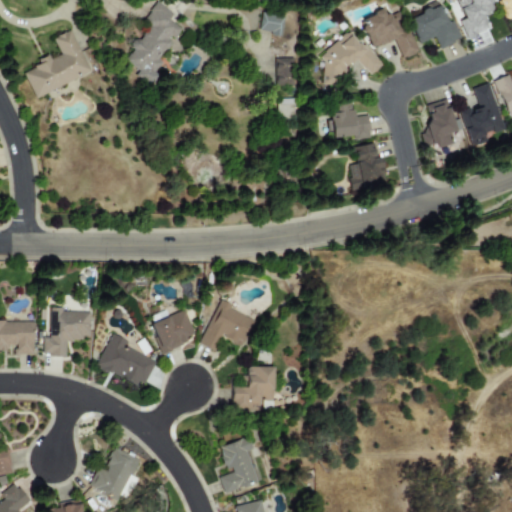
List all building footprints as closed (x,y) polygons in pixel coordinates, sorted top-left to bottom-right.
[(457,21),(465,39),(485,30),(480,18),(493,12),(487,0),(453,0),(462,19),(457,21)] [(511,0),(495,0),(505,19),(511,15),(511,0)] [(179,29),(166,21),(171,14),(153,3),(141,22),(148,26),(144,32),(136,37),(121,61),(136,71),(133,75),(140,83),(146,87),(158,77),(154,72),(159,63),(154,57),(170,45),(172,40),(179,29)] [(415,45),(432,38),(436,49),(458,40),(451,21),(444,24),(437,5),(405,18),(415,45)] [(369,50),(392,41),(399,60),(415,53),(406,30),(400,33),(393,14),(385,16),(383,10),(357,20),(369,50)] [(282,17),(260,12),(256,32),(278,36),(282,17)] [(327,87),(356,64),(366,76),(378,67),(349,30),(315,57),(322,65),(315,71),(327,87)] [(88,74),(69,31),(51,39),(58,55),(48,60),(46,55),(36,60),(38,65),(21,73),(32,99),(88,74)] [(273,88),(290,88),(289,59),(272,59),(273,88)] [(490,82),(508,122),(511,120),(511,80),(507,83),(504,75),(490,82)] [(502,133),(486,84),(469,89),(475,107),(456,113),(466,144),(502,133)] [(290,99),(274,100),(274,119),(290,119),(290,99)] [(421,106),(427,132),(417,134),(421,147),(435,143),(437,149),(450,145),(447,134),(453,132),(444,100),(421,106)] [(365,116),(350,117),(349,103),(331,104),(332,113),(326,113),(328,138),(350,136),(350,139),(366,138),(365,116)] [(350,147),(352,164),(344,165),(348,189),(382,183),(378,157),(372,158),(370,144),(350,147)] [(196,345),(210,351),(217,336),(241,347),(252,321),(227,310),(229,306),(216,300),(196,345)] [(63,356),(63,340),(87,340),(87,311),(47,310),(47,337),(40,337),(39,356),(63,356)] [(146,323),(158,354),(184,344),(181,337),(190,334),(181,310),(146,323)] [(31,354),(31,321),(0,321),(0,352),(4,352),(4,345),(12,345),(12,355),(31,354)] [(93,366),(141,387),(152,361),(122,348),(125,342),(108,334),(93,366)] [(229,411),(256,411),(257,401),(269,401),(270,367),(243,367),(243,387),(229,387),(229,411)] [(254,483),(245,452),(249,450),(245,437),(216,446),(222,468),(228,467),(230,473),(216,477),(221,493),(254,483)] [(135,459),(111,448),(100,471),(94,468),(86,486),(116,500),(135,459)] [(0,475),(10,473),(6,450),(0,450),(0,475)] [(0,500),(0,511),(12,511),(25,502),(12,483),(0,491),(0,498),(1,500),(0,500)] [(230,507),(231,511),(260,511),(257,500),(230,507)] [(42,511),(77,511),(76,503),(42,507),(42,511)]
